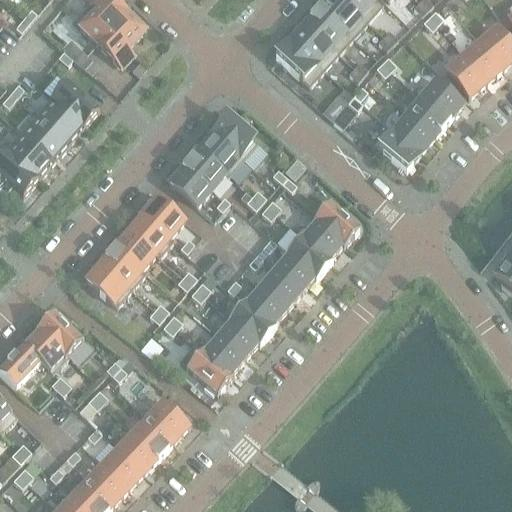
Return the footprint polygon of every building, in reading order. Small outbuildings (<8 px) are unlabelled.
[(97,50),(128,18),(108,0),(99,0),(91,9),(97,15),(79,33),(97,50)] [(368,28),(337,0),(331,0),(321,12),(320,13),(354,44),(368,28)] [(383,12),(370,0),(337,0),(368,28),(383,12)] [(425,2),(419,8),(428,16),(433,11),(425,2)] [(428,16),(419,8),(413,14),(422,22),(428,16)] [(354,44),(320,13),(321,12),(320,11),(310,23),(310,24),(305,29),(336,57),(335,58),(339,61),(354,44)] [(38,20),(31,15),(23,25),(30,30),(38,20)] [(444,26),(435,17),(429,23),(438,32),(444,26)] [(146,36),(128,19),(98,50),(121,73),(134,60),(129,54),(146,36)] [(438,32),(429,23),(424,29),(432,37),(438,32)] [(30,30),(23,25),(16,33),(22,39),(30,30)] [(336,57),(305,29),(291,45),(321,73),(322,72),(325,76),(339,61),(335,58),(336,57)] [(511,51),(497,34),(480,48),(503,76),(511,68),(511,51)] [(389,37),(384,42),(392,51),(398,45),(389,37)] [(392,51),(384,42),(378,48),(387,57),(392,51)] [(321,73),(291,45),(276,62),(310,93),(325,76),(322,72),(321,73)] [(503,76),(480,48),(463,62),(486,90),(503,76)] [(87,61),(80,55),(72,64),(73,65),(79,70),(87,61)] [(64,57),(58,63),(68,71),(73,65),(72,64),(64,57)] [(93,66),(87,61),(79,70),(85,75),(93,66)] [(486,90),(463,62),(446,76),(468,103),(468,104),(468,105),(486,90)] [(396,72),(388,64),(382,69),(391,78),(396,72)] [(359,67),(354,74),(363,82),(369,75),(359,67)] [(391,78),(382,69),(376,75),(385,84),(391,78)] [(363,82),(354,74),(349,80),(358,88),(363,82)] [(84,133),(100,116),(67,87),(65,88),(56,80),(43,95),(52,103),(51,105),(84,133)] [(462,109),(436,86),(421,104),(450,128),(451,126),(450,126),(464,109),(463,108),(462,109)] [(16,104),(24,95),(18,90),(10,99),(16,104)] [(360,107),(368,98),(362,93),(354,102),(360,107)] [(353,102),(343,94),(338,101),(348,109),(353,102)] [(9,113),(16,104),(10,99),(2,108),(8,114),(9,113)] [(362,111),(354,103),(349,109),(358,116),(362,111)] [(450,128),(421,104),(407,120),(435,144),(440,138),(441,138),(450,128)] [(51,105),(36,122),(70,151),(70,150),(72,147),(84,133),(51,105)] [(435,144),(407,120),(394,136),(390,133),(389,134),(421,160),(435,144)] [(36,122),(21,139),(55,168),(70,151),(36,122)] [(227,123),(212,140),(243,166),(258,149),(227,123)] [(421,160),(389,134),(375,151),(407,177),(421,160)] [(21,139),(6,156),(39,185),(55,168),(21,139)] [(243,166),(212,140),(198,156),(229,183),(230,182),(243,166)] [(39,185),(6,156),(0,162),(0,190),(4,186),(23,203),(38,185),(39,186),(39,185)] [(198,156),(193,162),(192,161),(183,172),(212,196),(225,181),(229,184),(229,183),(198,156)] [(304,173),(297,166),(287,177),(294,184),(304,173)] [(212,196),(183,172),(182,173),(183,174),(169,190),(170,191),(170,190),(197,213),(212,196)] [(287,184),(278,176),(273,182),(282,190),(287,184)] [(297,192),(288,184),(282,190),(292,198),(297,192)] [(267,205),(257,197),(252,203),(261,211),(267,205)] [(158,204),(159,203),(158,203),(143,220),(174,247),(175,246),(171,243),(185,227),(158,204)] [(247,209),(256,217),(261,211),(252,203),(247,209)] [(231,209),(230,209),(224,204),(216,213),(223,218),(231,209)] [(276,221),(281,215),(272,207),(267,213),(276,221)] [(360,229),(351,221),(348,225),(330,209),(331,208),(330,207),(314,225),(345,252),(361,234),(360,233),(359,234),(357,233),(360,229)] [(262,219),(271,227),(276,221),(267,213),(262,219)] [(174,247),(143,220),(129,237),(160,264),(174,247)] [(314,225),(313,227),(314,228),(314,227),(315,228),(302,243),(302,242),(302,241),(301,240),(300,242),(331,269),(333,267),(332,266),(331,267),(330,266),(343,251),(344,252),(343,253),(344,254),(345,252),(314,225)] [(129,237),(116,252),(115,251),(114,253),(146,280),(147,279),(143,276),(156,261),(160,264),(129,237)] [(300,242),(286,258),(317,285),(331,269),(300,242)] [(195,251),(189,245),(181,255),(187,260),(195,251)] [(277,250),(271,245),(263,254),(269,260),(277,250)] [(114,253),(105,263),(106,264),(101,270),(132,296),(146,280),(114,253)] [(286,258),(285,260),(286,261),(286,260),(287,260),(274,276),(301,300),(315,284),(316,285),(315,286),(316,287),(317,285),(286,258)] [(263,267),(257,261),(249,271),(255,276),(263,267)] [(511,264),(508,262),(494,279),(504,287),(502,291),(511,298),(511,264)] [(132,296),(101,270),(86,287),(86,288),(87,287),(117,313),(132,296)] [(274,276),(260,292),(287,316),(301,300),(274,276)] [(188,277),(183,283),(192,291),(197,285),(188,277)] [(183,283),(178,289),(187,297),(192,291),(183,283)] [(241,292),(235,287),(227,296),(234,301),(241,292)] [(202,289),(197,295),(206,303),(211,297),(202,289)] [(260,292),(246,308),(245,307),(246,306),(245,305),(244,307),(275,334),(277,332),(276,332),(275,332),(274,331),(287,316),(260,292)] [(197,295),(191,301),(201,309),(206,303),(197,295)] [(244,307),(230,324),(261,350),(275,334),(244,307)] [(160,310),(155,316),(164,324),(170,318),(160,310)] [(155,316),(149,322),(159,330),(164,324),(155,316)] [(82,345),(64,328),(67,325),(59,317),(56,320),(54,318),(55,318),(55,317),(54,317),(52,319),(51,319),(46,324),(47,324),(37,334),(69,364),(69,363),(68,362),(84,345),(83,345),(82,344),(82,345)] [(183,329),(174,322),(168,328),(178,336),(183,329)] [(230,324),(229,325),(229,326),(230,325),(231,326),(218,342),(245,365),(259,349),(260,350),(259,351),(260,352),(261,350),(230,324)] [(168,328),(163,334),(173,342),(178,336),(168,328)] [(69,364),(37,334),(36,335),(37,336),(38,336),(38,337),(25,350),(24,349),(23,350),(23,351),(24,351),(54,380),(69,364)] [(218,342),(204,357),(203,356),(204,356),(203,355),(202,357),(233,383),(234,381),(233,382),(232,381),(245,365),(218,342)] [(16,393),(40,368),(53,380),(54,380),(24,351),(0,376),(0,379),(16,395),(17,395),(17,394),(16,393)] [(202,357),(196,363),(186,374),(187,375),(188,374),(207,390),(204,393),(213,401),(216,398),(217,399),(217,400),(218,401),(233,383),(202,357)] [(121,373),(129,366),(122,360),(115,368),(121,373)] [(121,373),(115,368),(106,376),(113,382),(121,373)] [(127,379),(121,373),(113,382),(119,388),(127,379)] [(66,388),(60,382),(52,391),(57,397),(66,388)] [(72,393),(66,388),(57,397),(63,402),(72,393)] [(99,396),(94,402),(103,411),(108,405),(99,396)] [(94,402),(88,408),(97,417),(103,411),(94,402)] [(0,406),(0,438),(2,440),(18,424),(0,406)] [(163,408),(147,424),(174,449),(190,432),(189,431),(188,432),(163,408)] [(147,424),(133,439),(160,465),(169,455),(168,454),(174,449),(147,424)] [(102,440),(96,435),(88,443),(94,449),(102,440)] [(133,439),(118,455),(144,480),(158,466),(160,465),(133,439)] [(23,450),(17,456),(26,464),(32,458),(23,450)] [(144,480),(118,455),(103,471),(129,496),(144,480)] [(17,456),(12,462),(21,470),(26,464),(17,456)] [(81,462),(75,457),(66,466),(72,471),(81,462)] [(103,471),(88,486),(114,511),(129,496),(103,471)] [(25,474),(19,480),(28,489),(34,483),(25,474)] [(64,480),(58,474),(49,483),(55,489),(64,480)] [(19,480),(14,486),(22,495),(28,489),(19,480)] [(88,486),(73,502),(83,511),(113,511),(114,511),(88,486)] [(83,511),(73,502),(63,511),(83,511)]
